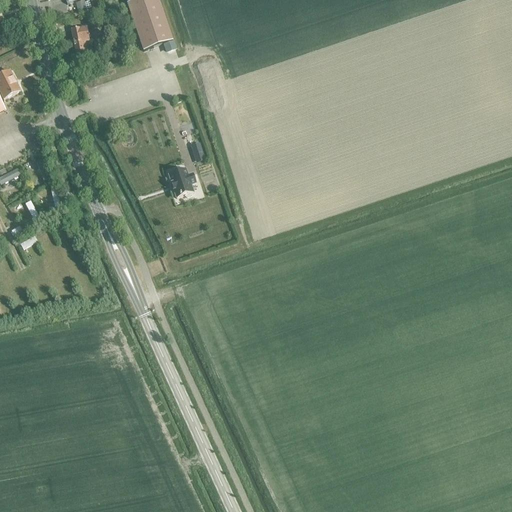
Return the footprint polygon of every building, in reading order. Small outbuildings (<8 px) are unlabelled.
[(141,0),(127,5),(143,53),(172,43),(157,0),(141,0)] [(94,41),(101,40),(100,28),(95,29),(96,34),(93,34),(94,41)] [(73,44),(89,42),(87,29),(72,31),(73,44)] [(101,40),(94,41),(95,48),(98,48),(99,54),(103,53),(101,40)] [(89,42),(73,44),(76,58),(88,57),(87,50),(91,49),(90,42),(89,42)] [(0,97),(2,102),(19,93),(9,73),(0,77),(0,97)] [(188,177),(186,171),(169,177),(176,200),(184,197),(185,198),(187,199),(192,197),(193,195),(193,194),(191,187),(195,185),(192,175),(188,177)]
